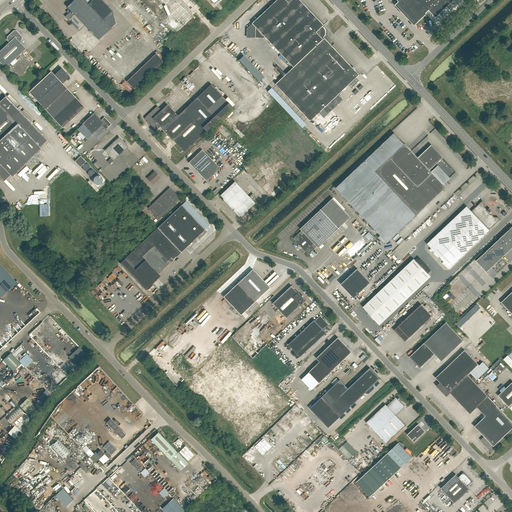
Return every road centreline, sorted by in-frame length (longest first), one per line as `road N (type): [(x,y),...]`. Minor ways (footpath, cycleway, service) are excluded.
road 1 (unclassified): [(490,472),(297,267),(253,251),(231,230)]
road 2 (unclassified): [(261,511),(104,350)]
road 3 (unclassified): [(104,350),(231,230)]
road 4 (unclassified): [(127,118),(251,0)]
road 5 (unclassified): [(127,118),(14,0)]
road 6 (unclassified): [(104,350),(5,251),(0,230)]
road 7 (unclassified): [(231,230),(127,118)]
road 8 (tertiary): [(511,186),(409,78)]
